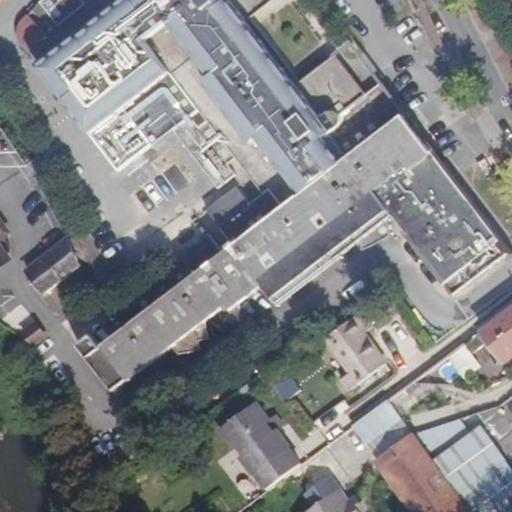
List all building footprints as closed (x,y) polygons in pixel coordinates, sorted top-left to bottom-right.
[(0,0),(0,10),(9,0),(0,0)] [(236,177),(228,169),(237,162),(264,196),(251,206),(237,188),(206,212),(232,246),(223,253),(210,236),(187,254),(201,273),(102,346),(92,334),(77,345),(114,391),(171,349),(176,356),(192,352),(192,343),(206,339),(198,328),(207,321),(224,308),(228,313),(268,283),(284,303),(370,235),(372,247),(392,238),(395,216),(400,214),(411,228),(406,233),(420,252),(446,286),(461,274),(471,287),(507,259),(499,249),(503,246),(492,231),(496,228),(485,214),(481,217),(477,210),(475,207),(478,203),(466,189),(463,191),(456,183),(460,180),(448,166),(445,168),(384,88),(371,97),(352,72),(342,58),(340,57),(331,64),(300,87),(252,23),(281,1),(278,0),(127,0),(52,59),(37,71),(54,92),(89,137),(123,111),(152,148),(173,132),(173,133),(200,170),(210,183),(218,190),(236,177)] [(41,0),(37,5),(46,14),(56,25),(80,0),(41,0)] [(46,14),(37,5),(30,12),(39,21),(46,14)] [(44,35),(25,18),(16,27),(14,32),(16,41),(27,50),(44,35)] [(499,219),(509,212),(491,189),(481,196),(499,219)] [(23,273),(40,294),(75,268),(64,244),(23,273)] [(62,324),(78,344),(102,325),(86,305),(62,324)] [(511,307),(481,329),(504,362),(511,357),(511,307)] [(372,327),(360,311),(324,337),(349,372),(341,377),(349,389),(386,363),(363,333),(372,327)] [(206,339),(207,321),(198,328),(206,339)] [(34,322),(22,331),(31,343),(43,334),(34,322)] [(483,366),(465,343),(448,356),(466,379),(483,366)] [(286,400),(301,390),(288,370),(272,380),(286,400)] [(385,401),(349,426),(361,441),(395,416),(385,401)] [(253,404),(219,428),(231,446),(235,444),(241,453),(238,455),(263,490),(297,465),(273,432),(280,427),(272,415),(265,420),(253,404)] [(395,416),(361,441),(373,457),(408,432),(395,416)] [(458,419),(409,435),(452,493),(500,457),(475,425),(467,431),(458,419)] [(373,457),(413,511),(465,511),(454,495),(452,493),(409,435),(408,432),(373,457)] [(454,495),(465,511),(497,511),(511,501),(511,474),(501,460),(454,495)] [(357,511),(355,509),(347,499),(345,500),(337,490),(306,511),(357,511)] [(347,499),(355,509),(359,505),(352,496),(347,499)]
